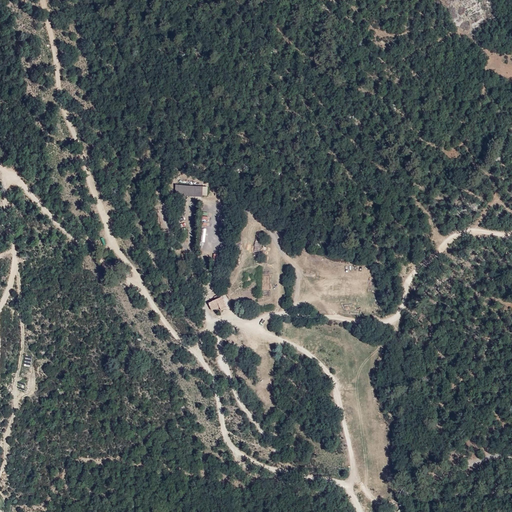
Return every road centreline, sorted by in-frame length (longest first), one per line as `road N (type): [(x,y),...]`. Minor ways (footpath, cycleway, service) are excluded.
road 1 (track): [(232,446),(214,376),(115,249),(38,0)]
road 2 (track): [(511,233),(455,234),(415,270),(387,319),(294,312),(249,324)]
road 3 (track): [(295,475),(239,404),(211,330),(211,322),(234,320)]
road 4 (track): [(355,478),(386,505),(476,459),(511,456)]
road 5 (unclassified): [(360,511),(343,484),(258,463),(232,446)]
road 6 (track): [(10,176),(65,233),(115,249)]
